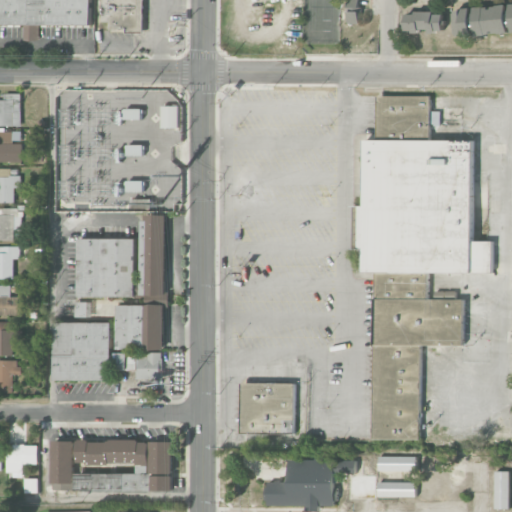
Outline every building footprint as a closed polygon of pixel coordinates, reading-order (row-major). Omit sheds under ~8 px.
[(39,25),(91,25),(91,0),(1,0),(1,25),(25,25),(25,39),(39,39),(39,25)] [(110,23),(110,31),(144,31),(144,0),(101,0),(101,23),(110,23)] [(511,3),(455,7),(457,36),(511,33),(511,3)] [(360,11),(348,12),(349,23),(360,22),(360,11)] [(445,11),(407,11),(407,34),(445,34),(445,11)] [(0,125),(21,126),(21,94),(4,94),(4,100),(0,99),(0,125)] [(378,439),(424,440),(423,345),(465,345),(465,298),(455,294),(455,291),(436,292),(436,297),(430,299),(430,273),(493,272),(493,241),(474,241),(472,140),(431,140),(431,125),(439,125),(439,111),(431,111),(431,94),(377,94),(378,136),(363,136),(365,271),(376,271),(378,439)] [(180,106),(163,106),(164,128),(180,128),(180,106)] [(127,118),(127,109),(140,109),(140,118),(127,118)] [(22,144),(10,144),(11,132),(0,131),(0,162),(22,163),(22,144)] [(119,179),(119,165),(145,165),(146,179),(119,179)] [(0,202),(14,203),(14,188),(20,188),(21,175),(10,175),(11,169),(0,168),(0,202)] [(133,208),(133,198),(152,198),(152,208),(133,208)] [(0,239),(14,240),(14,231),(21,231),(22,208),(0,208),(0,239)] [(119,305),(119,349),(167,349),(167,215),(142,215),(142,305),(119,305)] [(137,238),(79,238),(79,296),(137,296),(137,238)] [(0,278),(14,278),(14,258),(21,258),(21,246),(0,246),(0,278)] [(0,314),(22,315),(22,296),(11,296),(11,285),(0,284),(0,314)] [(76,317),(88,316),(88,302),(76,302),(76,317)] [(10,321),(0,321),(0,355),(13,355),(13,341),(23,341),(23,329),(10,330),(10,321)] [(112,322),(55,322),(54,380),(112,380),(112,322)] [(137,381),(164,381),(165,353),(120,353),(120,370),(137,370),(137,381)] [(20,360),(0,359),(0,392),(13,393),(13,375),(20,375),(20,360)] [(295,382),(241,382),(241,433),(295,433),(295,382)] [(174,440),(78,440),(78,463),(138,464),(138,473),(75,473),(75,441),(53,440),(53,489),(173,490),(174,440)] [(38,445),(13,444),(13,452),(7,451),(7,475),(23,476),(24,464),(38,464),(38,445)] [(357,460),(289,459),(288,481),(267,481),(266,505),(336,507),(337,472),(356,472),(357,460)]
